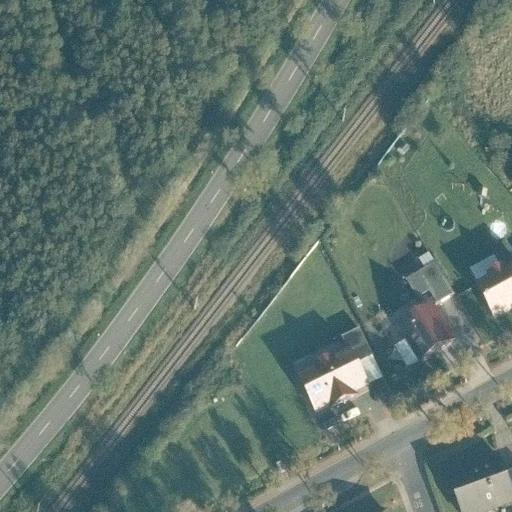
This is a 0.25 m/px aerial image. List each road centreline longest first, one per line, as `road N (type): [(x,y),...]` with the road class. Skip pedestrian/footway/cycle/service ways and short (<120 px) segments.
road 1 (tertiary): [(0,486),(132,324),(341,0)]
road 2 (residential): [(401,445),(278,511)]
road 3 (residential): [(511,387),(401,445)]
